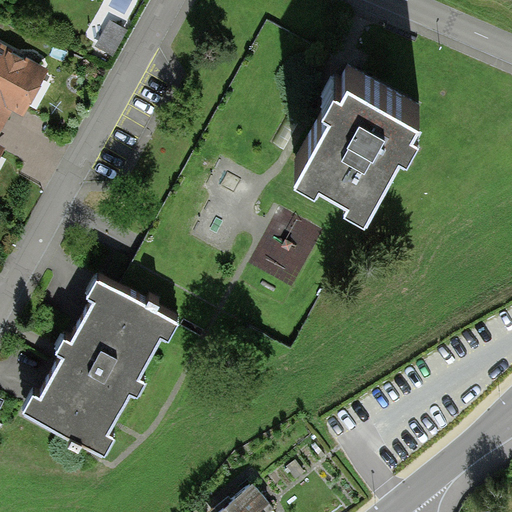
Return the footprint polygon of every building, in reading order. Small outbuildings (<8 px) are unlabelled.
[(128,30),(109,20),(95,47),(113,57),(128,30)] [(0,43),(0,104),(12,111),(17,114),(24,118),(49,71),(0,43)] [(421,131),(348,90),(340,103),(334,100),(322,122),(329,126),(294,189),(315,201),(319,195),(347,212),(344,218),(365,230),(400,168),(407,171),(420,148),(413,145),(421,131)] [(0,134),(12,111),(0,104),(0,134)] [(147,308),(98,281),(87,300),(93,303),(71,343),(65,340),(56,355),(62,359),(40,398),(34,395),(23,415),(71,441),(69,446),(79,452),(83,445),(105,458),(115,440),(108,436),(130,395),(138,399),(146,384),(139,380),(161,340),(168,344),(179,325),(158,313),(161,308),(150,302),(147,308)] [(274,511),(254,485),(218,511),(274,511)]
